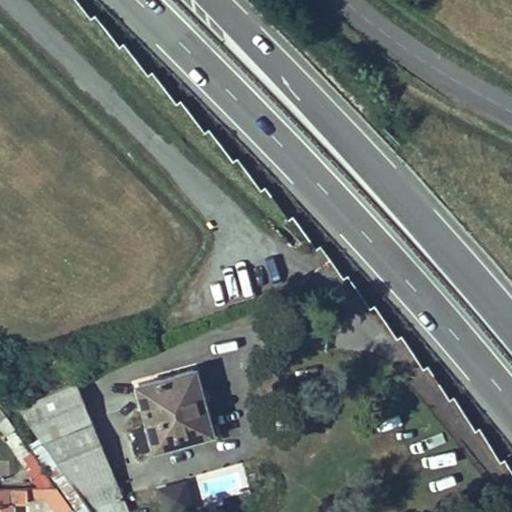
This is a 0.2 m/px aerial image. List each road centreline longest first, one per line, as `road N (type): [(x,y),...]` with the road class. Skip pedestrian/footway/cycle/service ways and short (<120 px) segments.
road 1 (trunk): [(134,0),(396,271),(511,410)]
road 2 (trunk): [(511,329),(214,0)]
road 3 (tertiary): [(511,98),(375,0)]
